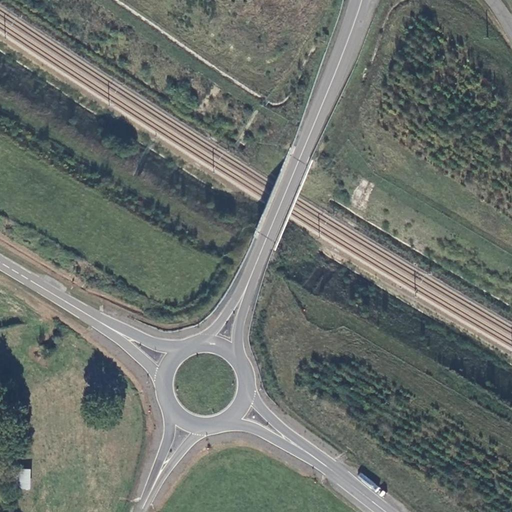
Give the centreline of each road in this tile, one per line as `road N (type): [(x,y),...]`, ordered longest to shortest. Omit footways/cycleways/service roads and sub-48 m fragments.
road 1 (track): [(0,105),(211,238)]
road 2 (track): [(511,415),(321,309)]
road 3 (track): [(273,112),(107,0)]
road 4 (track): [(511,259),(346,157)]
road 5 (tertiary): [(363,0),(300,158)]
road 6 (tertiary): [(244,291),(300,158)]
road 7 (tertiary): [(109,327),(0,262)]
